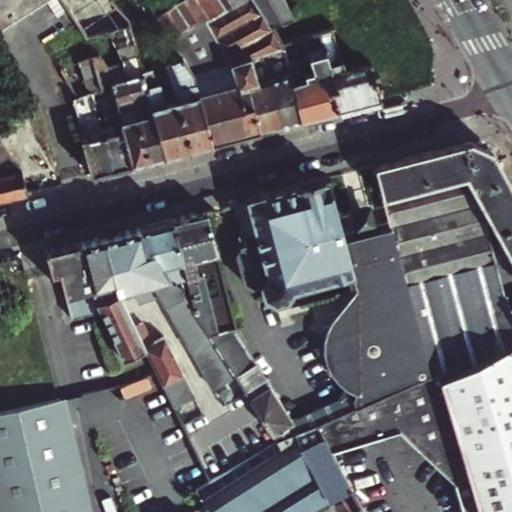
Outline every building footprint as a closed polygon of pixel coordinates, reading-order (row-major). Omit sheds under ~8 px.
[(0,0),(0,17),(9,15),(12,22),(46,0),(0,0)] [(64,0),(90,41),(130,24),(111,0),(64,0)] [(144,0),(154,14),(173,1),(171,0),(144,0)] [(174,0),(173,1),(154,14),(180,52),(210,33),(225,56),(232,62),(261,49),(281,40),(272,19),(292,13),(284,0),(174,0)] [(0,29),(12,22),(9,15),(0,17),(0,29)] [(345,70),(334,26),(322,29),(336,88),(333,88),(339,109),(380,99),(371,63),(345,70)] [(336,88),(322,29),(301,35),(306,56),(286,61),(302,119),(339,109),(333,88),(336,88)] [(292,44),(290,38),(281,40),(282,47),(292,44)] [(302,119),(286,61),(282,47),(281,40),(261,49),(264,61),(273,59),(274,65),(266,68),(281,125),(302,119)] [(165,155),(142,71),(136,49),(119,53),(123,64),(126,76),(148,159),(165,155)] [(281,125),(266,68),(264,61),(261,49),(232,62),(238,83),(243,105),(253,103),(260,130),(281,125)] [(113,92),(115,99),(132,163),(148,159),(126,76),(123,64),(107,68),(99,55),(60,66),(65,75),(94,64),(103,95),(113,92)] [(212,143),(197,83),(194,74),(182,56),(173,61),(185,86),(184,86),(186,90),(189,97),(177,100),(178,101),(190,148),(212,143)] [(232,62),(225,56),(218,58),(225,86),(238,83),(232,62)] [(178,101),(177,100),(166,103),(163,96),(159,86),(151,68),(142,71),(165,155),(190,148),(178,101)] [(243,105),(238,83),(225,86),(208,90),(205,81),(197,83),(212,143),(260,130),(253,103),(243,105)] [(189,97),(186,90),(175,93),(177,100),(189,97)] [(166,103),(177,100),(175,93),(163,96),(166,103)] [(132,163),(115,99),(96,104),(97,107),(113,168),(132,163)] [(113,168),(97,107),(82,111),(79,101),(73,102),(92,174),(113,168)] [(18,146),(6,149),(0,138),(0,173),(19,169),(25,191),(59,182),(38,146),(20,151),(18,146)] [(511,186),(502,168),(491,174),(481,157),(492,151),(492,150),(470,141),(374,166),(391,230),(429,377),(437,373),(440,382),(511,348),(511,186)] [(491,174),(502,168),(492,151),(481,157),(491,174)] [(19,169),(0,173),(0,197),(25,191),(19,169)] [(327,177),(234,202),(245,243),(241,244),(236,253),(244,281),(252,286),(261,284),(264,296),(275,302),(287,299),(294,288),(353,273),(356,287),(327,330),(324,336),(323,344),(323,350),(324,356),(326,361),(331,371),(338,381),(346,388),(353,392),(353,396),(353,408),(429,377),(391,230),(344,241),(327,177)] [(237,325),(206,209),(171,218),(194,303),(196,312),(209,333),(233,327),(237,325)] [(171,218),(140,227),(146,249),(153,248),(173,280),(175,279),(189,303),(194,303),(171,218)] [(104,236),(115,276),(120,295),(124,303),(159,294),(196,350),(204,349),(208,359),(224,355),(209,333),(196,312),(194,303),(189,303),(175,279),(173,280),(153,248),(146,249),(140,227),(104,236)] [(104,236),(81,241),(91,277),(99,303),(113,298),(107,278),(115,276),(104,236)] [(120,295),(113,298),(99,303),(91,277),(81,241),(45,250),(52,273),(59,271),(73,318),(101,310),(125,358),(146,348),(124,303),(120,295)] [(120,295),(115,276),(107,278),(113,298),(120,295)] [(209,333),(224,355),(279,438),(317,422),(341,413),(337,403),(336,400),(292,417),(233,327),(209,333)] [(511,511),(511,348),(440,382),(437,373),(429,377),(353,408),(341,413),(317,422),(334,454),(335,454),(334,450),(400,431),(419,449),(457,438),(468,477),(455,481),(463,511),(511,511)] [(353,408),(353,396),(337,403),(341,413),(353,408)] [(64,400),(40,406),(54,466),(78,460),(64,400)] [(40,406),(0,414),(0,511),(90,511),(78,460),(54,466),(40,406)] [(337,511),(332,500),(341,495),(353,489),(334,454),(317,422),(279,438),(199,489),(212,511),(337,511)] [(457,438),(419,449),(455,481),(468,477),(457,438)] [(212,511),(199,489),(195,484),(183,491),(194,511),(212,511)] [(364,511),(353,489),(341,495),(349,510),(346,511),(364,511)]
